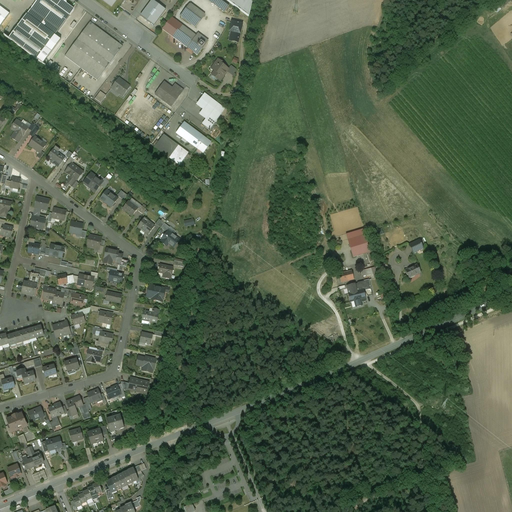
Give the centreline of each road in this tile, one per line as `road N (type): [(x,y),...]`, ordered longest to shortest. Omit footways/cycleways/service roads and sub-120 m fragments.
road 1 (tertiary): [(511,294),(57,482)]
road 2 (residential): [(0,408),(115,372),(139,257),(35,178)]
road 3 (unclassified): [(83,0),(196,80)]
road 4 (residential): [(7,298),(35,178)]
